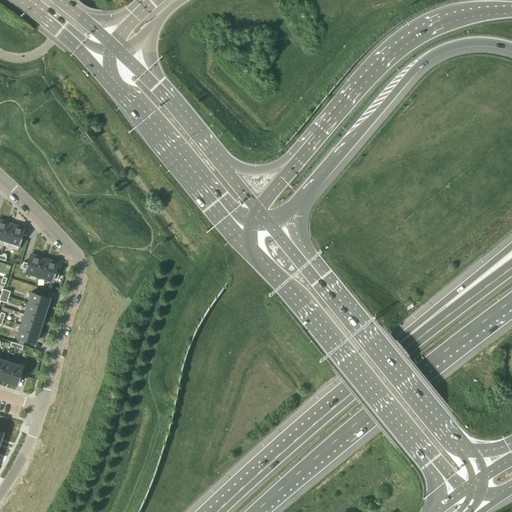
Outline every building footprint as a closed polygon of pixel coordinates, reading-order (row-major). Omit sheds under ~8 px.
[(0,240),(6,242),(12,224),(0,220),(0,240)] [(12,224),(6,242),(19,247),(25,228),(12,224)] [(39,277),(45,259),(32,255),(29,263),(27,269),(26,273),(39,277)] [(54,278),(56,272),(59,263),(45,259),(39,277),(53,282),(54,278)] [(96,286),(92,297),(111,303),(114,292),(96,286)] [(31,291),(28,302),(46,308),(50,296),(31,291)] [(92,297),(89,307),(107,313),(111,303),(92,297)] [(46,308),(28,302),(24,313),(43,319),(46,308)] [(89,307),(86,318),(104,324),(107,313),(89,307)] [(39,330),(43,320),(24,314),(21,324),(39,330)] [(86,318),(82,328),(101,334),(104,324),(86,318)] [(39,330),(21,324),(17,336),(36,342),(39,330)] [(82,328),(79,339),(97,345),(101,334),(82,328)] [(75,355),(73,366),(91,370),(94,359),(75,355)] [(0,360),(0,378),(6,380),(12,362),(1,358),(0,360)] [(6,380),(17,384),(20,373),(23,366),(12,362),(6,380)] [(73,366),(70,377),(89,381),(91,370),(73,366)] [(70,377),(68,387),(87,391),(89,381),(70,377)] [(68,387),(65,398),(84,402),(87,391),(68,387)] [(53,439),(48,449),(65,457),(70,447),(53,439)] [(48,449),(43,459),(61,467),(65,457),(48,449)] [(43,459),(39,469),(56,477),(61,467),(43,459)] [(39,469),(34,479),(51,487),(56,477),(39,469)]
